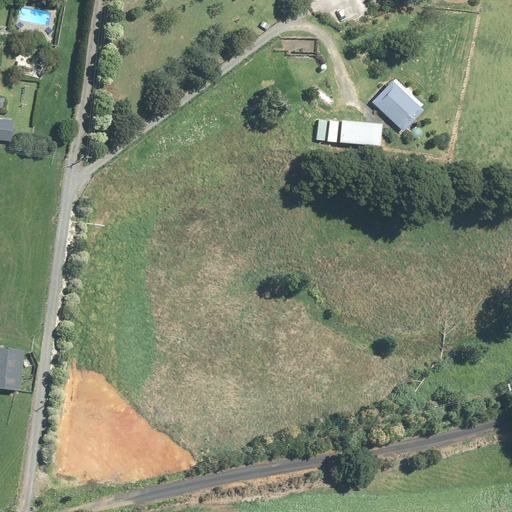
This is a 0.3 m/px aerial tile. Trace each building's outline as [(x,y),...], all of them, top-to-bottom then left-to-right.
[(49,27),(14,23),(12,44),(47,47),(49,27)] [(326,80),(317,83),(323,103),(332,101),(326,80)] [(422,112),(390,82),(370,103),(402,133),(422,112)] [(334,109),(332,101),(323,103),(312,107),(314,115),(334,109)] [(11,121),(0,119),(0,141),(9,142),(11,121)] [(379,126),(339,122),(337,144),(377,148),(379,126)] [(21,351),(0,349),(0,389),(17,391),(21,351)]
